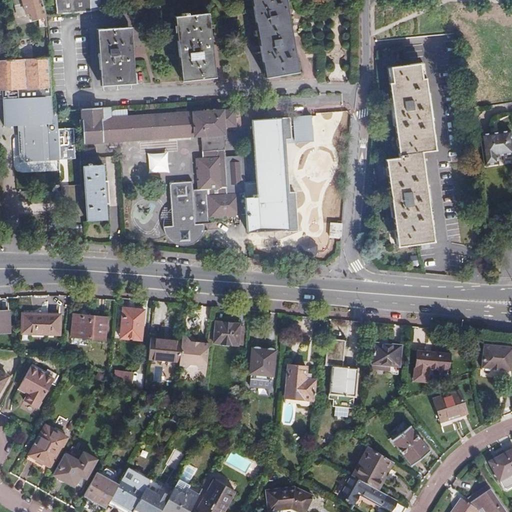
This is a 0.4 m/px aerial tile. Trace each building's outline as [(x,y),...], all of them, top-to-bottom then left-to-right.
[(23,12),(19,0),(13,0),(17,14),(23,12)] [(41,0),(19,0),(23,12),(28,11),(31,19),(45,15),(41,0)] [(51,0),(53,15),(74,13),(93,12),(91,0),(51,0)] [(250,0),(263,82),(289,78),(279,7),(277,0),(250,0)] [(207,14),(203,15),(209,81),(212,81),(207,14)] [(203,15),(176,17),(181,83),(209,81),(203,15)] [(181,83),(176,17),(172,17),(177,83),(181,83)] [(30,60),(29,43),(27,25),(17,25),(19,61),(30,60)] [(98,29),(100,86),(129,84),(126,28),(98,29)] [(30,60),(48,59),(47,43),(29,43),(30,60)] [(2,128),(16,128),(20,127),(20,132),(20,137),(22,137),(22,154),(47,153),(47,161),(57,160),(57,144),(56,129),(52,129),(51,109),(48,59),(30,60),(19,61),(12,61),(0,61),(0,96),(10,96),(10,101),(1,101),(2,128)] [(396,157),(383,159),(395,247),(431,243),(420,152),(432,150),(420,62),(388,66),(390,82),(386,82),(396,157)] [(200,151),(202,151),(203,159),(201,159),(193,160),(195,191),(205,191),(205,196),(204,196),(206,219),(243,216),(242,190),(241,157),(225,158),(223,158),(223,150),(221,138),(226,138),(225,131),(235,130),(234,111),(126,116),(110,117),(109,110),(79,111),(82,148),(93,147),(193,140),(199,140),(200,151)] [(294,194),(289,195),(284,195),(281,139),(286,139),(289,139),(288,120),(251,123),(257,200),(245,201),(248,236),(298,233),(294,194)] [(16,128),(17,164),(58,163),(57,160),(47,161),(47,153),(22,154),(22,137),(20,137),(20,132),(20,127),(16,128)] [(508,131),(479,135),(483,165),(497,163),(497,158),(511,156),(508,131)] [(60,142),(61,162),(78,161),(76,141),(60,142)] [(82,148),(80,148),(81,157),(94,156),(93,147),(82,148)] [(174,159),(143,161),(144,177),(176,175),(174,159)] [(81,166),(84,219),(104,218),(104,203),(107,202),(106,181),(102,181),(101,165),(81,166)] [(206,225),(206,219),(204,196),(205,196),(205,191),(195,191),(191,192),(190,183),(167,185),(169,210),(170,228),(161,229),(162,233),(165,238),(168,242),(176,248),(184,248),(191,246),(197,242),(200,237),(202,231),(202,225),(206,225)] [(170,228),(169,210),(167,212),(165,214),(163,217),(162,220),(161,224),(161,227),(161,229),(170,228)] [(331,238),(343,239),(344,226),(332,225),(331,238)] [(310,242),(306,242),(302,245),(300,250),(301,254),(304,258),(308,260),(313,259),(316,256),(318,252),(317,247),(314,243),(310,242)] [(123,307),(121,327),(120,337),(140,339),(141,329),(143,309),(123,307)] [(7,310),(0,310),(0,332),(9,332),(7,310)] [(22,312),(21,336),(47,336),(47,332),(58,332),(59,313),(22,312)] [(73,314),(70,342),(83,344),(83,337),(104,339),(106,317),(73,314)] [(221,342),(221,343),(230,344),(230,343),(241,344),(243,327),(239,327),(239,323),(215,320),(212,341),(221,342)] [(150,333),(147,359),(178,363),(181,339),(181,336),(150,333)] [(347,340),(329,338),(327,365),(334,366),(331,396),(336,396),(335,406),(337,406),(337,416),(350,417),(351,408),(355,408),(356,396),(357,396),(360,368),(350,367),(344,366),(347,340)] [(205,370),(208,344),(199,343),(197,345),(191,344),(187,339),(181,339),(178,363),(178,368),(185,368),(189,365),(195,365),(198,370),(205,370)] [(511,346),(511,345),(481,342),(478,374),(509,377),(511,346)] [(377,343),(374,363),(402,366),(403,345),(377,343)] [(251,347),(248,372),(271,375),(274,350),(251,347)] [(415,351),(413,378),(426,379),(427,368),(446,369),(447,354),(415,351)] [(32,363),(31,366),(46,375),(47,371),(32,363)] [(313,398),(314,380),(310,379),(311,373),(305,372),(305,365),(287,363),(284,396),(313,398)] [(31,366),(20,386),(29,391),(27,395),(24,401),(37,408),(53,379),(46,375),(31,366)] [(0,393),(10,376),(0,369),(0,393)] [(115,371),(114,378),(123,382),(131,387),(132,373),(115,371)] [(29,391),(20,386),(18,389),(27,395),(29,391)] [(459,391),(432,399),(439,422),(466,414),(459,391)] [(44,424),(25,459),(47,471),(66,436),(44,424)] [(408,426),(391,440),(411,465),(428,451),(408,426)] [(352,476),(377,490),(383,480),(390,484),(396,472),(389,469),(393,462),(369,447),(352,476)] [(511,449),(488,463),(498,481),(511,473),(511,449)] [(82,453),(77,460),(67,455),(55,475),(78,488),(90,468),(95,460),(82,453)] [(117,484),(112,492),(106,503),(115,508),(116,506),(126,511),(130,511),(145,485),(135,479),(136,477),(125,471),(117,484)] [(96,472),(93,476),(82,496),(104,508),(105,505),(106,503),(112,492),(117,484),(96,472)] [(181,473),(178,478),(187,483),(190,478),(181,473)] [(352,476),(350,475),(339,495),(353,504),(359,493),(379,505),(378,507),(386,511),(389,511),(396,501),(377,490),(352,476)] [(149,478),(145,485),(130,511),(158,511),(169,495),(159,489),(160,487),(161,485),(149,478)] [(169,495),(158,511),(187,511),(204,483),(198,479),(197,482),(190,478),(187,483),(178,478),(170,492),(169,495)] [(215,479),(198,510),(201,511),(236,511),(237,511),(226,505),(235,490),(215,479)] [(458,500),(450,511),(502,511),(485,487),(463,503),(458,500)] [(297,488),(267,491),(269,510),(298,506),(298,510),(301,511),(307,511),(315,497),(297,488)]
